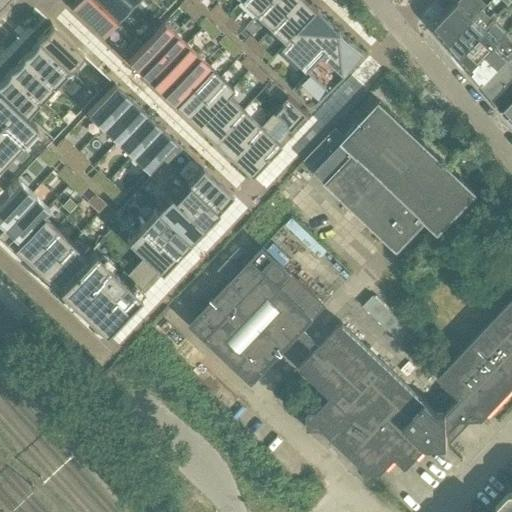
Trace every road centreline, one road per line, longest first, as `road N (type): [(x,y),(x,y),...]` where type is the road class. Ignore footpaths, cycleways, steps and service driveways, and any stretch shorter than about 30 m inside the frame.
road 1 (residential): [(41,0),(250,195)]
road 2 (residential): [(250,195),(398,28)]
road 3 (residential): [(104,354),(250,195)]
road 4 (residential): [(511,160),(398,28)]
road 5 (residential): [(104,354),(0,257)]
